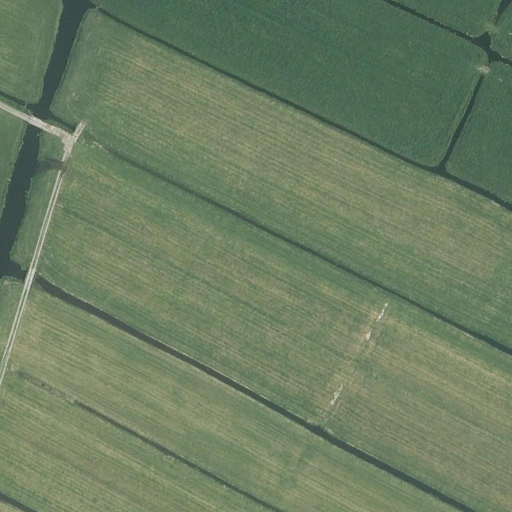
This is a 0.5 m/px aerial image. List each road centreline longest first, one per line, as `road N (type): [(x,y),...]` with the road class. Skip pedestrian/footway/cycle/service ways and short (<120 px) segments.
road 1 (track): [(0,386),(66,153),(82,124)]
road 2 (track): [(234,229),(0,106)]
